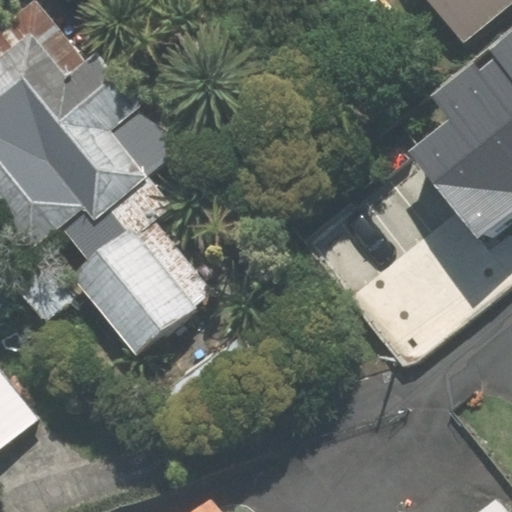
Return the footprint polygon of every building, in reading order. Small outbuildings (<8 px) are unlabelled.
[(511,15),(511,0),(442,0),(479,44),(511,15)] [(119,47),(101,62),(51,1),(0,43),(0,196),(46,251),(73,228),(102,263),(84,278),(149,356),(236,284),(179,215),(188,207),(162,176),(200,145),(119,47)] [(427,140),(497,234),(511,222),(511,79),(490,50),(445,83),(466,111),(427,140)] [(0,457),(50,417),(0,355),(0,457)] [(483,511),(511,511),(511,505),(504,495),(483,511)] [(235,511),(222,497),(204,511),(235,511)]
